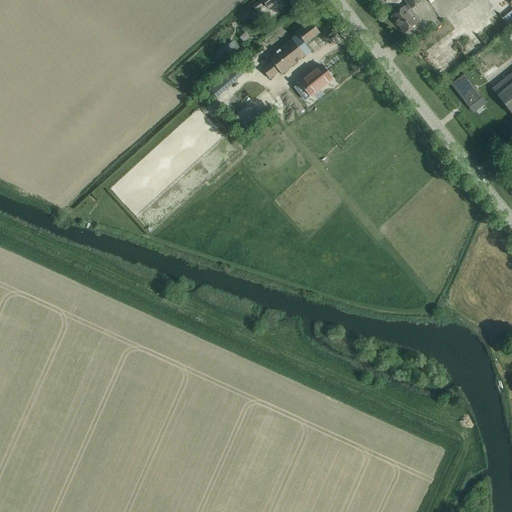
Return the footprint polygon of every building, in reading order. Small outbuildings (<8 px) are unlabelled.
[(269,9),(274,4),(279,0),(259,0),(259,1),(248,9),(253,15),(263,7),(262,6),(264,5),(267,9),(269,9)] [(411,8),(421,1),(419,0),(404,0),(407,4),(403,7),(391,17),(404,33),(412,27),(416,24),(407,12),(411,8)] [(305,44),(311,39),(319,33),(311,22),(303,29),(297,33),(298,35),(269,59),(270,61),(261,69),(262,71),(269,79),(278,72),(281,75),(304,56),(296,45),(302,40),(305,44)] [(478,58),(490,68),(493,63),(481,53),(478,58)] [(217,98),(251,68),(244,59),(209,89),(217,98)] [(499,62),(489,69),(492,74),(502,67),(499,62)] [(332,79),(321,65),(313,71),(312,70),(301,79),(302,80),(299,82),(300,83),(295,87),(302,96),(304,99),(310,95),(310,96),(332,79)] [(511,71),(491,88),(511,114),(511,71)] [(464,73),(450,83),(469,107),(483,96),(464,73)]
